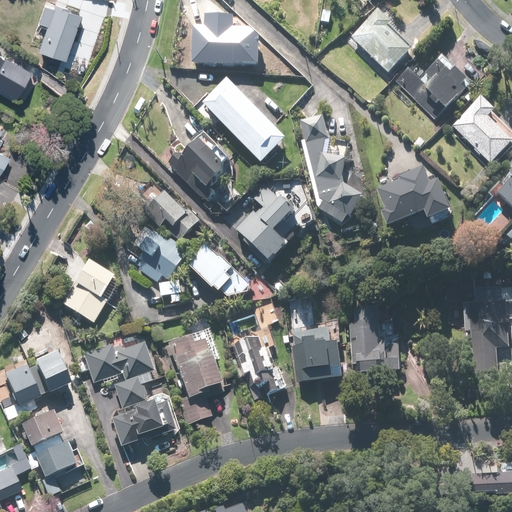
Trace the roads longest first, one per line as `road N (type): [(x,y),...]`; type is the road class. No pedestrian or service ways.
road 1 (residential): [(105,511),(253,450),(306,439),(511,427)]
road 2 (residential): [(147,0),(111,107),(0,296)]
road 3 (unknown): [(223,0),(316,81),(333,168)]
